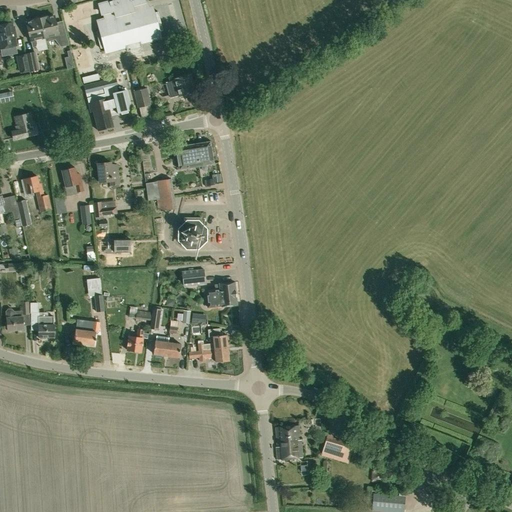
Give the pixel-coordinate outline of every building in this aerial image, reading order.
[(96,32),(101,49),(106,48),(107,53),(126,48),(127,52),(142,48),(141,43),(160,38),(158,32),(163,31),(158,12),(153,13),(151,7),(144,9),(143,4),(144,3),(143,0),(118,0),(100,5),(103,14),(104,14),(106,20),(99,22),(101,31),(96,32)] [(58,29),(55,16),(47,18),(46,17),(40,18),(45,38),(46,42),(55,40),(60,47),(69,45),(64,27),(58,29)] [(36,40),(45,38),(40,18),(34,20),(34,21),(26,23),(31,41),(33,48),(36,47),(37,44),(36,40)] [(13,31),(12,23),(0,25),(0,46),(0,49),(16,46),(15,38),(16,37),(15,31),(13,31)] [(38,70),(34,52),(26,54),(30,72),(38,70)] [(19,72),(28,71),(25,55),(16,57),(19,72)] [(85,77),(87,84),(102,80),(100,73),(85,77)] [(196,92),(191,74),(174,79),(174,81),(166,83),(170,98),(179,96),(179,97),(196,92)] [(131,109),(127,91),(118,93),(117,87),(118,86),(116,78),(84,86),(87,99),(88,102),(91,112),(93,111),(98,131),(113,127),(111,117),(110,115),(121,112),(121,115),(128,113),(128,110),(131,110),(131,109)] [(134,91),(138,107),(150,104),(146,88),(134,91)] [(16,126),(15,126),(16,130),(12,131),(14,140),(38,134),(36,125),(34,126),(33,121),(32,121),(30,114),(14,117),(16,126)] [(196,144),(199,166),(213,163),(210,142),(196,144)] [(199,166),(196,144),(176,147),(179,169),(199,166)] [(97,164),(99,183),(111,181),(112,185),(119,185),(117,170),(111,170),(111,162),(97,164)] [(134,166),(135,183),(147,183),(147,165),(134,166)] [(62,171),(66,187),(75,184),(77,192),(84,191),(79,173),(76,174),(74,168),(62,171)] [(224,179),(223,172),(214,173),(215,180),(224,179)] [(51,209),(47,195),(44,196),(41,183),(39,184),(37,176),(24,179),(27,194),(35,192),(40,212),(51,209)] [(154,181),(156,199),(158,211),(175,208),(171,179),(154,181)] [(0,186),(0,213),(5,212),(5,214),(13,212),(9,197),(3,198),(0,186)] [(66,196),(58,197),(59,212),(67,211),(66,196)] [(23,226),(31,224),(26,200),(17,202),(23,226)] [(101,203),(93,204),(94,212),(95,218),(103,217),(102,216),(116,214),(115,207),(102,209),(101,203)] [(89,205),(80,206),(82,225),(91,224),(90,213),(94,212),(93,204),(89,205)] [(199,220),(186,220),(177,229),(177,241),(186,250),(198,250),(207,241),(207,229),(199,220)] [(114,239),(114,241),(108,241),(108,248),(114,248),(114,253),(130,252),(129,239),(114,239)] [(20,264),(8,265),(9,273),(20,272),(20,264)] [(183,286),(205,283),(204,269),(182,272),(183,286)] [(214,285),(215,289),(205,290),(207,308),(237,304),(234,282),(214,285)] [(94,296),(95,312),(104,312),(102,295),(94,296)] [(22,315),(29,314),(28,302),(21,303),(22,315)] [(30,313),(39,313),(39,303),(39,302),(30,302),(30,313)] [(14,317),(13,311),(11,309),(8,310),(6,312),(8,331),(24,330),(23,317),(14,317)] [(158,330),(160,310),(152,309),(150,328),(158,330)] [(54,325),(54,317),(39,317),(39,313),(30,313),(31,313),(31,331),(38,331),(38,337),(39,337),(39,339),(46,339),(46,337),(54,337),(54,325)] [(91,331),(75,329),(73,343),(94,346),(96,332),(99,332),(100,322),(93,321),(91,331)] [(141,352),(143,338),(144,329),(137,329),(136,337),(129,336),(127,351),(141,352)] [(204,351),(214,350),(228,348),(226,335),(220,336),(219,329),(207,330),(208,337),(213,337),(214,344),(204,345),(204,351)] [(166,356),(168,343),(169,338),(156,336),(156,341),(155,341),(153,354),(166,356)] [(181,345),(168,343),(166,356),(179,358),(181,345)] [(214,350),(204,351),(198,351),(189,352),(189,359),(199,358),(199,361),(205,361),(205,358),(215,357),(216,363),(229,361),(228,348),(214,350)] [(300,440),(299,426),(276,427),(278,447),(276,447),(277,460),(303,458),(301,440),(300,440)] [(354,445),(332,438),(333,437),(327,435),(321,455),(348,463),(354,445)] [(373,494),(371,511),(386,511),(403,511),(405,497),(373,494)]
